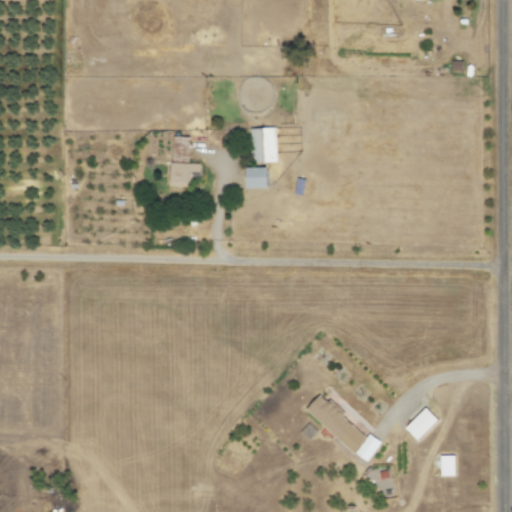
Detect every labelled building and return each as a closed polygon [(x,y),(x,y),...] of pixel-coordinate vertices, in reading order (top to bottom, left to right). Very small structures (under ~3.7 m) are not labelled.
[(274,127),(250,128),(251,163),(275,162),(274,127)] [(168,186),(190,186),(190,177),(198,177),(198,163),(187,163),(188,137),(171,136),(171,163),(168,163),(168,186)] [(244,168),(245,188),(266,187),(265,167),(244,168)] [(305,410),(363,463),(380,444),(369,433),(365,437),(318,394),(305,410)] [(454,476),(453,455),(439,456),(439,476),(454,476)] [(377,499),(394,497),(392,470),(374,471),(377,499)]
